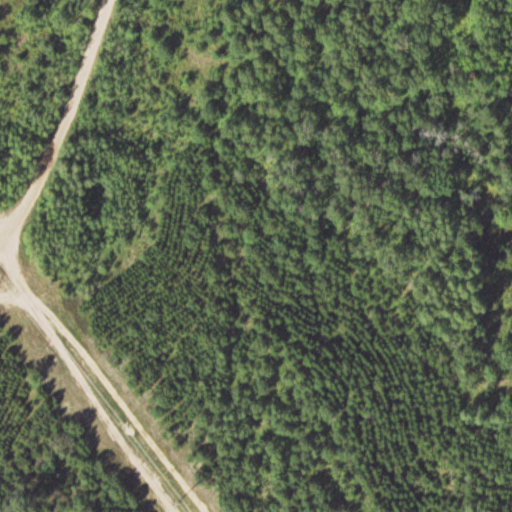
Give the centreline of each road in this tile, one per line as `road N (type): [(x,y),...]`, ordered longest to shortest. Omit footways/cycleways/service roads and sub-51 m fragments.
road 1 (track): [(0,234),(199,511)]
road 2 (residential): [(98,0),(0,227)]
